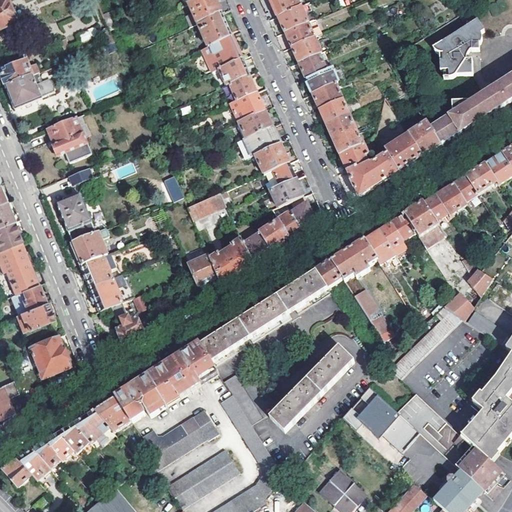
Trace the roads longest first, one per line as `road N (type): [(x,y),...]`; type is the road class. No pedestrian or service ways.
road 1 (secondary): [(100,382),(343,228)]
road 2 (residential): [(100,382),(0,135)]
road 3 (residential): [(244,0),(343,228)]
road 4 (secondary): [(343,228),(511,123)]
